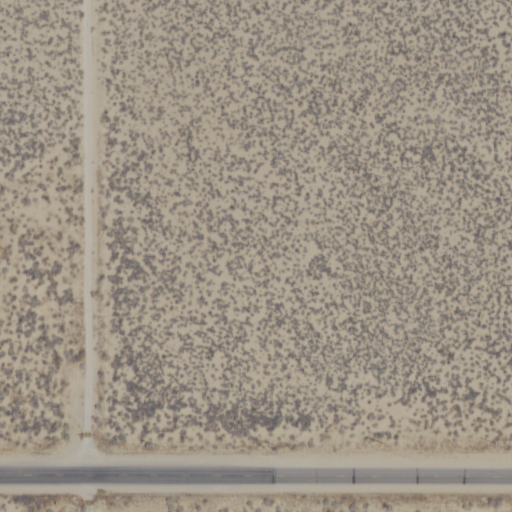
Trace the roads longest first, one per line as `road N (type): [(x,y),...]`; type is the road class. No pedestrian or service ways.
road 1 (track): [(92,511),(85,0)]
road 2 (tertiary): [(0,476),(511,474)]
